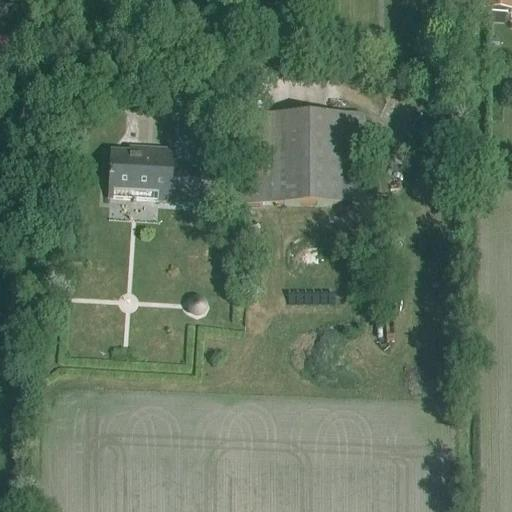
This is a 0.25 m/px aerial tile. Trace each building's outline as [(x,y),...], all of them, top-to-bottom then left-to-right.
[(0,0),(0,8),(14,8),(14,0),(0,0)] [(511,0),(481,0),(481,10),(511,11),(511,0)] [(11,38),(0,38),(0,51),(11,51),(11,38)] [(362,206),(363,116),(233,115),(233,205),(362,206)] [(212,201),(214,171),(172,169),(173,153),(141,151),(141,156),(113,154),(110,199),(185,203),(185,200),(212,201)]
